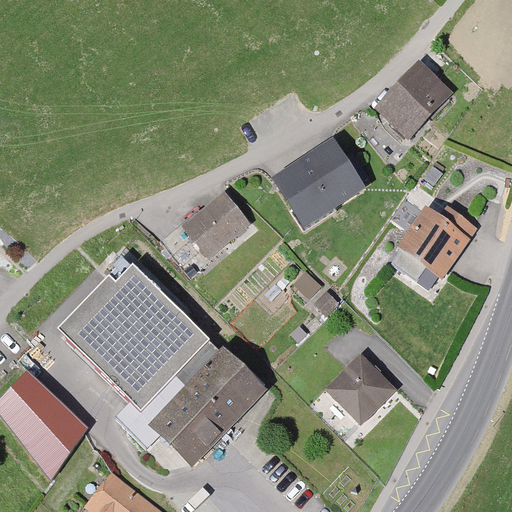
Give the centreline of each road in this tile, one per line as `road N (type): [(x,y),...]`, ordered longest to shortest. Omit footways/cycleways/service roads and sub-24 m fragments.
road 1 (residential): [(452,0),(362,94),(232,169),(100,219),(0,316)]
road 2 (secondary): [(511,308),(469,420),(413,511)]
